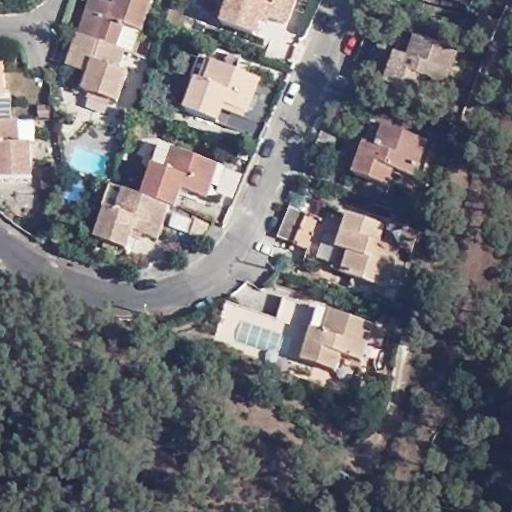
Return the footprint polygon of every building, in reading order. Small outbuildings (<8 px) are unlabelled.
[(92,0),(89,0),(78,35),(118,48),(125,26),(140,31),(142,32),(152,0),(151,0),(116,0),(114,7),(92,0)] [(229,0),(221,24),(255,37),(263,17),(287,26),(295,0),(229,0)] [(375,46),(367,66),(387,75),(395,53),(404,32),(406,27),(386,19),(375,46)] [(125,50),(133,52),(140,31),(125,26),(118,48),(125,50)] [(473,34),(492,42),(495,34),(476,26),(473,34)] [(416,37),(404,32),(395,53),(407,58),(416,37)] [(118,48),(78,35),(68,67),(84,72),(89,74),(83,91),(118,102),(128,72),(119,69),(125,50),(118,48)] [(395,53),(387,75),(383,83),(420,99),(428,80),(446,87),(459,53),(416,35),(416,37),(407,58),(395,53)] [(226,106),(247,113),(260,79),(213,62),(205,82),(197,79),(185,110),(219,124),(224,112),(226,106)] [(89,74),(84,72),(78,89),(83,91),(89,74)] [(0,99),(0,121),(11,121),(11,99),(5,99),(0,99)] [(245,121),(247,113),(226,106),(224,112),(245,121)] [(333,153),(345,123),(330,117),(317,147),(333,153)] [(11,121),(0,121),(0,178),(32,177),(30,144),(20,144),(19,121),(11,121)] [(373,121),(362,151),(373,155),(384,125),(373,121)] [(373,155),(362,151),(354,173),(389,186),(395,170),(414,177),(427,141),(384,125),(373,155)] [(142,198),(169,207),(177,210),(184,191),(207,199),(218,165),(160,146),(142,198)] [(42,187),(55,187),(55,169),(42,168),(42,187)] [(159,240),(169,207),(142,198),(113,188),(96,240),(128,250),(134,232),(159,240)] [(307,215),(291,207),(278,237),(292,244),(308,251),(322,220),(307,213),(307,215)] [(349,254),(342,273),(386,288),(399,250),(379,244),(385,228),(349,215),(337,249),(349,254)] [(412,227),(404,225),(397,247),(410,251),(415,236),(412,227)] [(331,269),(342,273),(349,254),(337,249),(331,269)] [(266,327),(218,312),(208,344),(282,368),(303,302),(277,294),(270,316),(266,327)] [(270,316),(223,300),(218,312),(266,327),(270,316)] [(302,339),(308,342),(320,308),(313,306),(302,339)] [(320,308),(308,342),(302,361),(335,372),(341,355),(362,362),(373,325),(331,311),(320,308)]
